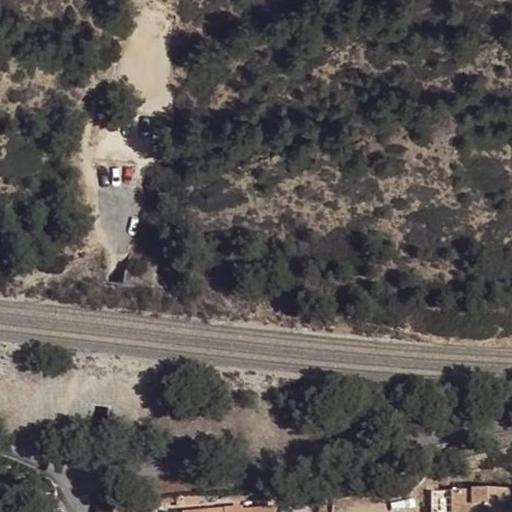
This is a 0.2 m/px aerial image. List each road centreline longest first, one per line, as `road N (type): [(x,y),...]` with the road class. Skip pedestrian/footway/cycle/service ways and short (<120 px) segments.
road 1 (unclassified): [(80,474),(371,448),(511,424)]
road 2 (unclassified): [(124,191),(98,426),(80,474)]
